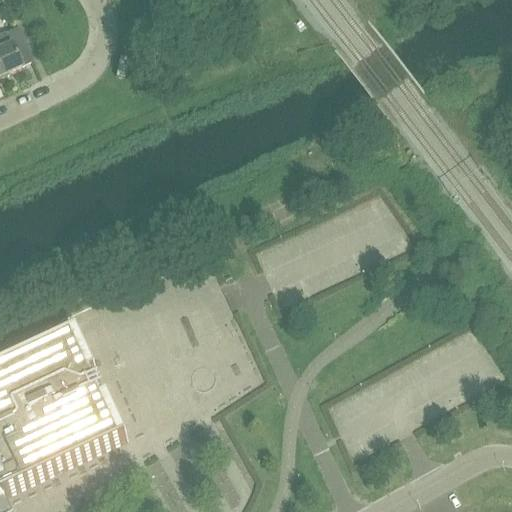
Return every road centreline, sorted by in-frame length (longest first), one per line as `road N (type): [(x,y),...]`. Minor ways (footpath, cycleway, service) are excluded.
road 1 (residential): [(0,116),(91,74),(107,33),(102,9)]
road 2 (residential): [(386,511),(476,461),(511,457)]
